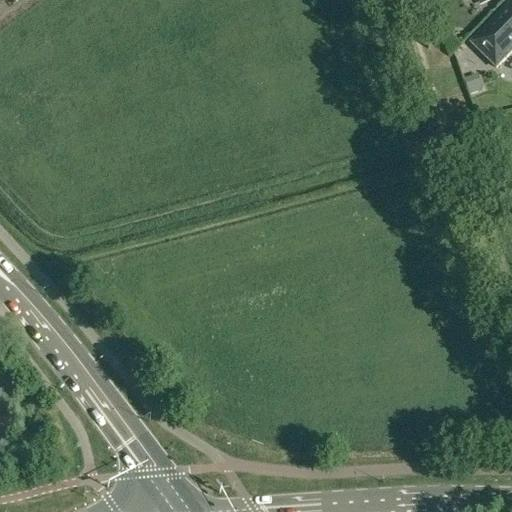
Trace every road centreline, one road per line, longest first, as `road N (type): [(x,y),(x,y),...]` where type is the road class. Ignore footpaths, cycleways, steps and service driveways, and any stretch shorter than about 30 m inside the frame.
road 1 (track): [(401,0),(511,303)]
road 2 (secondary): [(181,511),(0,275)]
